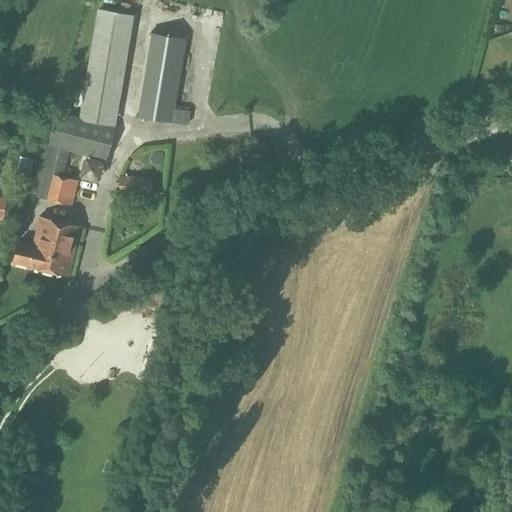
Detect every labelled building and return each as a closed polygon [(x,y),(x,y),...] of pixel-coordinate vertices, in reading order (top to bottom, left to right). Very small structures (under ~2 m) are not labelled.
[(135,16),(97,10),(79,121),(116,127),(135,16)] [(135,116),(188,125),(190,112),(175,109),(187,39),(148,33),(135,116)] [(72,207),(79,181),(64,177),(70,152),(103,160),(108,140),(59,127),(54,145),(45,143),(31,197),(72,207)] [(105,162),(83,157),(79,178),(101,184),(105,162)] [(151,197),(153,179),(119,178),(119,195),(151,197)] [(29,267),(68,277),(80,227),(39,217),(32,245),(19,242),(14,263),(29,266),(29,267)]
